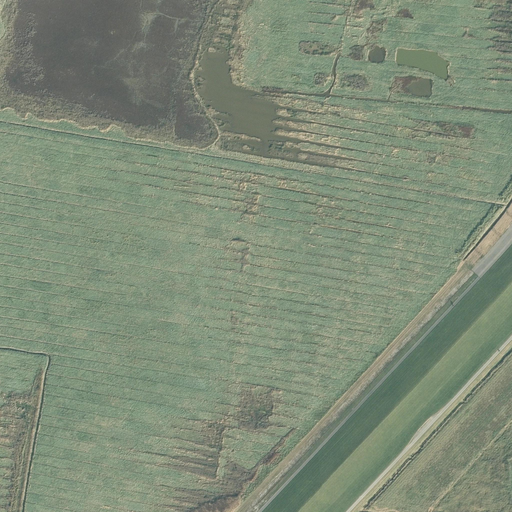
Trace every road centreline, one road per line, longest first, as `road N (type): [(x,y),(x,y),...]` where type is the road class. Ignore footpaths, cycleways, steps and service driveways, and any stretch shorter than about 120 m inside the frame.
road 1 (track): [(511,234),(254,511)]
road 2 (track): [(348,511),(511,338)]
